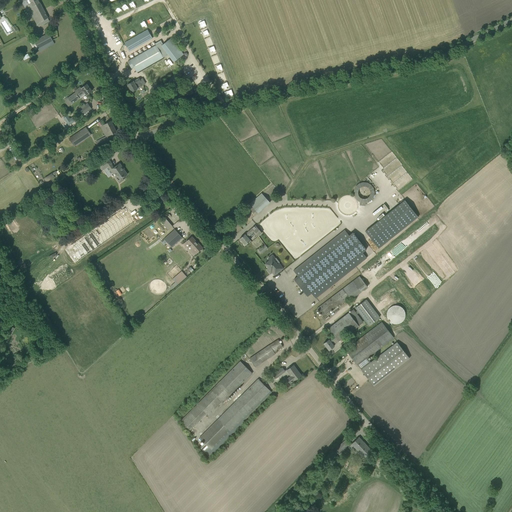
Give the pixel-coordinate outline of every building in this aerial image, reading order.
[(30,9),(29,10),(38,27),(49,21),(38,0),(29,0),(32,5),(28,7),(30,9)] [(152,39),(147,30),(124,43),(129,51),(152,39)] [(34,41),(40,52),(54,44),(48,33),(34,41)] [(161,46),(173,62),(183,54),(171,38),(161,46)] [(127,62),(131,69),(134,67),(137,72),(163,58),(156,45),(127,62)] [(139,78),(133,81),(127,85),(131,92),(143,85),(143,86),(139,78)] [(92,91),(87,84),(81,88),(80,87),(75,91),(75,93),(64,101),(67,105),(69,106),(80,98),(79,97),(84,93),(86,95),(88,94),(92,91)] [(77,111),(81,116),(92,109),(87,103),(84,106),(83,104),(78,108),(79,109),(77,111)] [(70,119),(68,116),(64,118),(69,126),(76,121),(73,117),(70,119)] [(106,124),(103,125),(104,129),(106,128),(109,135),(111,134),(116,132),(110,121),(106,124)] [(69,138),(74,146),(91,135),(85,127),(69,138)] [(105,137),(99,140),(102,144),(109,141),(107,136),(105,137)] [(122,178),(127,175),(119,163),(113,168),(111,164),(108,158),(103,161),(99,164),(103,170),(108,166),(113,174),(114,173),(117,176),(115,177),(119,183),(124,180),(122,178)] [(371,175),(369,177),(377,185),(379,183),(371,175)] [(373,195),(374,186),(368,183),(357,182),(355,186),(354,194),(355,194),(356,194),(355,200),(359,202),(359,204),(360,205),(364,205),(366,202),(369,202),(373,195)] [(249,204),(258,214),(270,203),(261,193),(249,204)] [(378,248),(418,217),(404,200),(365,231),(378,248)] [(68,247),(78,261),(134,222),(124,208),(68,247)] [(162,222),(165,230),(171,227),(167,220),(162,222)] [(250,240),(247,237),(254,231),(258,236),(262,233),(255,225),(245,234),(239,239),(245,245),(250,240)] [(175,229),(164,239),(171,247),(182,238),(175,229)] [(298,276),(294,279),(307,296),(311,293),(315,299),(366,258),(362,252),(366,249),(353,232),(349,236),(344,230),(293,271),(298,276)] [(201,247),(199,245),(192,237),(186,242),(183,244),(193,256),(202,248),(201,247)] [(259,250),(262,253),(267,248),(265,245),(259,250)] [(268,271),(270,274),(272,273),(274,276),(283,269),(280,265),(280,266),(279,267),(273,260),(275,259),(275,258),(273,255),(272,255),(268,258),(268,259),(269,260),(265,264),(270,270),(268,271)] [(172,284),(175,287),(187,277),(181,271),(172,279),(175,282),(172,284)] [(321,305),(317,308),(322,316),(326,313),(337,305),(338,306),(345,301),(346,303),(351,299),(367,288),(359,277),(331,298),(321,305)] [(354,308),(368,326),(379,318),(366,300),(354,308)] [(402,323),(402,306),(386,306),(386,318),(389,318),(389,323),(402,323)] [(353,310),(333,325),(329,328),(334,335),(323,344),(329,350),(334,346),(333,345),(363,323),(353,310)] [(362,369),(361,370),(373,386),(409,358),(396,342),(370,362),(367,358),(393,338),(381,322),(345,350),(360,369),(362,368),(362,369)] [(3,339),(7,342),(14,329),(11,326),(3,339)] [(249,358),(255,367),(275,354),(274,352),(282,347),(278,340),(249,358)] [(180,421),(190,430),(206,415),(209,417),(252,374),(240,361),(180,421)] [(291,376),(286,379),(290,384),(294,380),(294,381),(301,375),(293,365),(286,370),(291,376)] [(272,375),(275,379),(285,371),(282,368),(272,375)] [(199,438),(211,450),(270,391),(258,379),(199,438)] [(231,403),(240,395),(237,392),(228,400),(231,403)] [(351,444),(365,458),(372,451),(358,437),(351,444)] [(335,450),(339,454),(351,442),(346,438),(335,450)]
